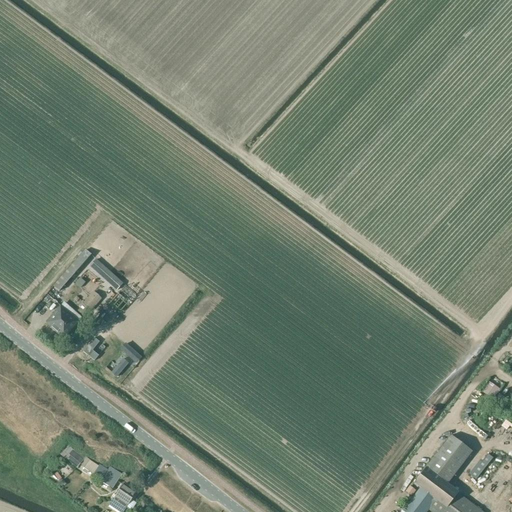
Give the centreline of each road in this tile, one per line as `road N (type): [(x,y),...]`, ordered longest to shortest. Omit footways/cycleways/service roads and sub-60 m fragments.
road 1 (tertiary): [(239,511),(0,324)]
road 2 (track): [(511,298),(354,511)]
